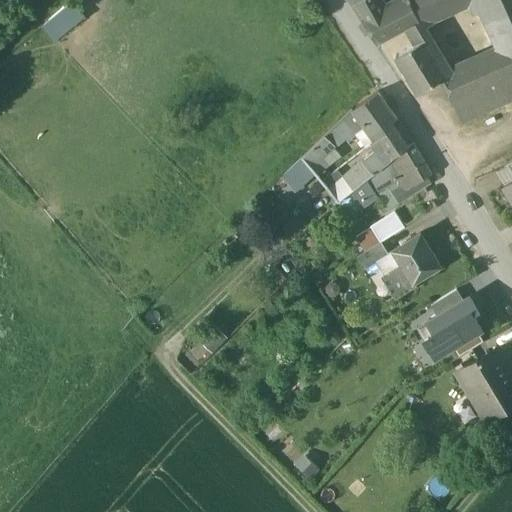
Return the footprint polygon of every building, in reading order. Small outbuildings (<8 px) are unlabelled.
[(382,0),(359,0),(354,3),(377,42),(406,26),(406,27),(419,20),(408,0),(393,0),(384,4),(382,0)] [(408,0),(419,20),(431,13),(463,0),(408,0)] [(511,0),(482,0),(484,4),(505,48),(511,64),(511,0)] [(426,38),(419,20),(406,27),(415,44),(426,38)] [(415,44),(395,56),(417,92),(442,78),(447,74),(427,39),(426,38),(415,44)] [(511,64),(505,48),(459,68),(470,91),(503,77),(511,72),(511,64)] [(459,68),(447,74),(442,78),(452,100),(470,91),(459,68)] [(511,72),(503,77),(511,98),(511,72)] [(470,91),(452,100),(461,121),(511,98),(503,77),(470,91)] [(377,92),(352,109),(375,141),(395,126),(391,121),(396,118),(384,106),(377,92)] [(375,141),(371,144),(376,149),(363,159),(366,163),(374,173),(387,162),(408,146),(395,126),(375,141)] [(334,138),(328,132),(324,135),(331,142),(334,138)] [(324,135),(302,157),(311,168),(334,146),(331,142),(324,135)] [(413,143),(388,163),(397,179),(402,186),(392,192),(399,201),(430,182),(426,177),(432,174),(413,143)] [(374,173),(374,174),(355,188),(350,192),(359,206),(364,203),(363,201),(375,194),(375,192),(397,179),(388,163),(387,162),(374,173)] [(358,169),(355,174),(349,179),(351,182),(355,188),(374,174),(374,173),(366,163),(358,169)] [(375,194),(386,210),(399,201),(392,192),(402,186),(397,179),(375,192),(375,194)] [(511,179),(503,185),(511,198),(511,179)] [(351,182),(334,195),(339,201),(350,192),(355,188),(351,182)] [(355,237),(364,252),(381,241),(404,227),(395,212),(355,237)] [(440,264),(420,232),(393,249),(401,263),(412,281),(440,264)] [(364,252),(361,254),(368,265),(388,253),(381,241),(364,252)] [(416,287),(412,281),(401,263),(380,276),(394,299),(416,287)] [(437,316),(463,300),(457,290),(431,306),(437,316)] [(478,309),(470,296),(463,300),(437,316),(427,322),(434,333),(424,339),(436,358),(454,347),(477,332),(482,329),(472,313),(478,309)] [(206,314),(191,329),(213,350),(228,335),(206,314)] [(477,332),(454,347),(460,357),(483,342),(477,332)] [(498,347),(456,372),(472,398),(479,394),(492,416),(511,404),(511,384),(501,366),(507,362),(498,347)]
